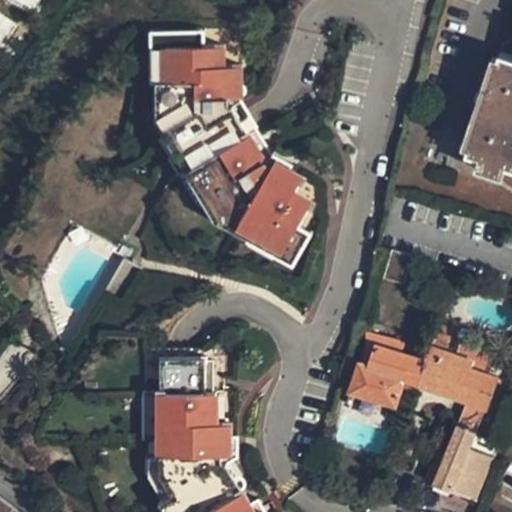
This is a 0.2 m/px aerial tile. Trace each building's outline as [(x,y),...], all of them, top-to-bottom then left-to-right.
[(0,15),(0,40),(1,41),(12,23),(0,15)] [(171,49),(198,49),(198,24),(154,23),(153,77),(162,77),(161,118),(181,151),(173,156),(198,200),(207,195),(222,220),(298,266),(317,235),(304,226),(290,249),(227,211),(170,112),(171,49)] [(227,211),(290,249),(304,226),(319,200),(302,189),(311,174),(297,166),(300,161),(282,150),(278,158),(273,165),(269,163),(237,107),(237,101),(246,102),(246,70),(228,70),(228,49),(198,49),(171,49),(170,112),(227,211)] [(468,150),(511,165),(511,52),(502,50),(468,150)] [(273,165),(278,158),(246,102),(237,101),(237,107),(269,163),(273,165)] [(386,272),(406,277),(416,253),(395,247),(386,272)] [(125,303),(145,268),(125,258),(105,292),(125,303)] [(456,331),(440,326),(433,346),(450,351),(456,331)] [(367,332),(351,390),(396,406),(403,385),(406,379),(420,384),(428,359),(404,351),(406,340),(367,332)] [(469,401),(487,407),(497,376),(489,373),(473,368),(475,360),(458,354),(450,351),(433,346),(428,359),(420,384),(469,401)] [(461,346),(458,354),(475,360),(473,368),(489,373),(494,357),(461,346)] [(269,511),(265,503),(255,508),(235,465),(242,461),(242,441),(234,441),(234,425),(220,425),(220,394),(218,394),(210,394),(210,361),(210,359),(164,358),(163,393),(163,443),(162,472),(185,511),(269,511)] [(210,394),(218,394),(218,361),(210,361),(210,394)] [(0,362),(0,388),(13,374),(0,362)] [(403,385),(418,391),(420,384),(406,379),(403,385)] [(163,393),(145,393),(144,443),(163,443),(163,393)] [(469,401),(461,422),(479,430),(487,407),(469,401)] [(479,430),(461,422),(447,455),(435,483),(453,492),(470,452),(479,430)] [(435,483),(447,455),(435,452),(424,481),(435,483)] [(470,452),(453,492),(471,499),(488,460),(482,458),(470,452)]
